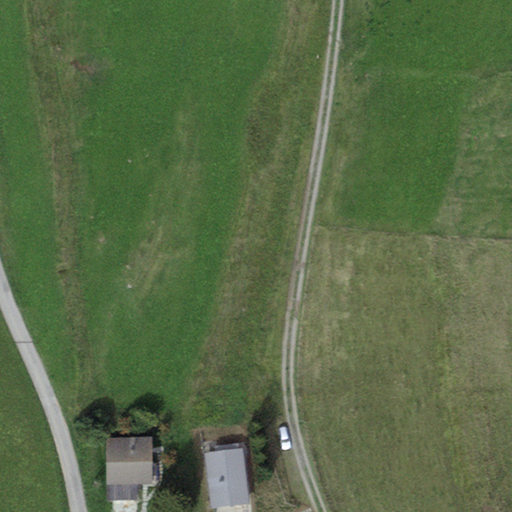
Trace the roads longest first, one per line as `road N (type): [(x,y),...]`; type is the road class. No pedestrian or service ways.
road 1 (track): [(319,511),(289,389),(291,321),(336,0)]
road 2 (residential): [(80,511),(63,438),(0,276)]
